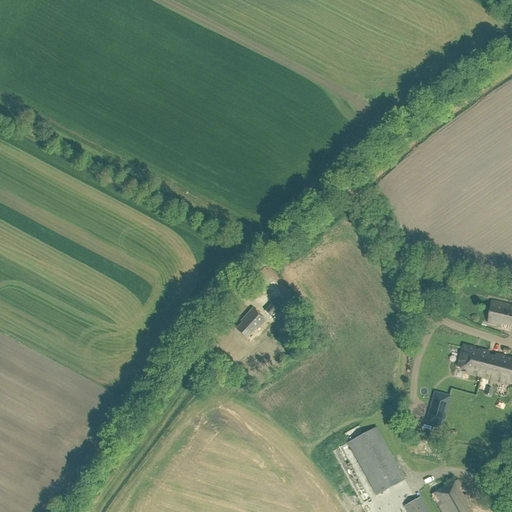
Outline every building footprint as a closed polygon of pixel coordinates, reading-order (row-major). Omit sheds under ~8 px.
[(278,297),(265,311),(273,319),(277,314),(281,310),(286,304),(278,297)] [(511,306),(492,302),(487,323),(497,325),(496,328),(510,331),(511,327),(511,306)] [(255,331),(264,321),(252,310),(240,322),(242,324),(236,330),(245,339),(254,330),(255,331)] [(277,314),(282,318),(286,314),(281,310),(277,314)] [(496,358),(489,356),(490,353),(465,346),(458,371),(510,385),(510,382),(511,382),(511,359),(497,355),(496,358)] [(349,443),(378,495),(405,480),(376,428),(349,443)] [(53,448),(59,439),(55,436),(48,445),(53,448)] [(465,498),(462,490),(464,489),(459,481),(433,495),(442,511),(474,511),(476,511),(468,496),(465,498)] [(407,511),(428,511),(421,498),(405,507),(407,511)]
